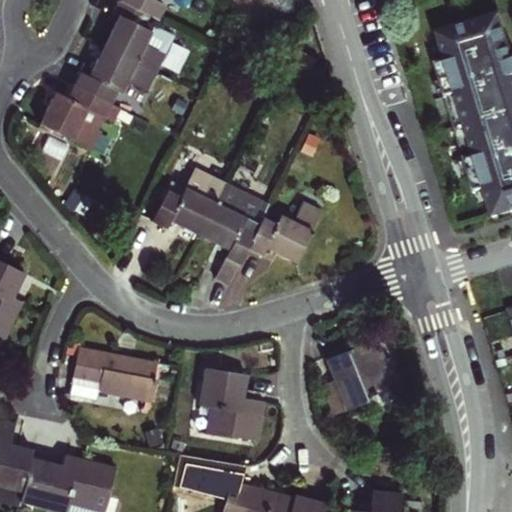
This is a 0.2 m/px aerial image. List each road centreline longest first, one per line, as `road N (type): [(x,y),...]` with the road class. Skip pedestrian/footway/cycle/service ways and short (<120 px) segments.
road 1 (residential): [(420,271),(331,0)]
road 2 (residential): [(466,511),(460,407),(423,281)]
road 3 (residential): [(88,273),(130,306),(181,324),(219,326),(290,310)]
road 4 (residential): [(290,310),(300,451)]
road 5 (residential): [(0,165),(88,273)]
road 6 (residential): [(290,310),(420,271)]
road 7 (residential): [(88,273),(58,319),(38,389)]
